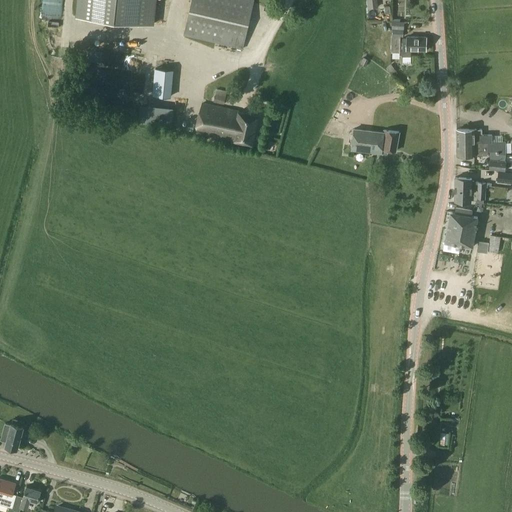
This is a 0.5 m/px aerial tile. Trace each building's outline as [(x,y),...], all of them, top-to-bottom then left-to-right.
[(152,25),(154,0),(79,0),(78,17),(152,25)] [(191,0),(184,36),(243,49),(254,0),(191,0)] [(377,0),(367,0),(368,8),(378,7),(377,0)] [(404,29),(404,21),(392,21),(392,28),(404,29)] [(391,53),(399,54),(400,36),(402,36),(403,30),(392,30),(392,36),(391,36),(391,53)] [(426,37),(407,37),(407,38),(403,38),(402,38),(402,56),(411,56),(411,49),(426,50),(426,37)] [(369,59),(363,57),(360,64),(365,66),(369,59)] [(387,68),(392,74),(396,71),(391,64),(387,68)] [(155,68),(153,95),(163,96),(166,69),(155,68)] [(214,101),(224,103),(227,91),(217,89),(214,101)] [(232,140),(252,145),(259,116),(239,112),(239,111),(203,103),(196,132),(232,140)] [(136,106),(135,123),(170,125),(170,107),(136,106)] [(353,144),(352,150),(387,154),(388,150),(396,151),(399,131),(384,130),(384,132),(354,128),(353,140),(353,144)] [(457,129),(457,142),(475,142),(488,142),(489,151),(496,151),(496,153),(505,154),(506,154),(506,141),(502,141),(492,141),(492,135),(482,135),(482,129),(475,129),(457,129)] [(475,142),(457,142),(457,155),(475,155),(489,155),(489,152),(489,151),(488,142),(475,142)] [(489,168),(505,171),(506,161),(490,159),(489,168)] [(511,183),(511,171),(498,170),(497,181),(511,183)] [(455,177),(455,189),(471,190),(485,191),(486,185),(486,183),(477,183),(477,182),(472,181),(472,178),(456,177),(455,177)] [(455,189),(455,201),(471,202),(471,200),(476,200),(476,203),(484,203),(484,199),(485,199),(485,191),(471,190),(455,189)] [(445,242),(473,246),(478,217),(471,216),(472,210),(457,207),(456,213),(451,212),(445,242)] [(490,235),(488,250),(498,252),(501,237),(490,235)] [(11,423),(11,424),(5,422),(0,439),(7,441),(5,447),(17,450),(23,427),(11,423)] [(0,504),(12,508),(16,495),(13,494),(16,483),(0,478),(0,504)] [(21,506),(27,508),(30,500),(37,502),(41,491),(26,486),(23,496),(17,495),(13,510),(20,511),(21,506)]
